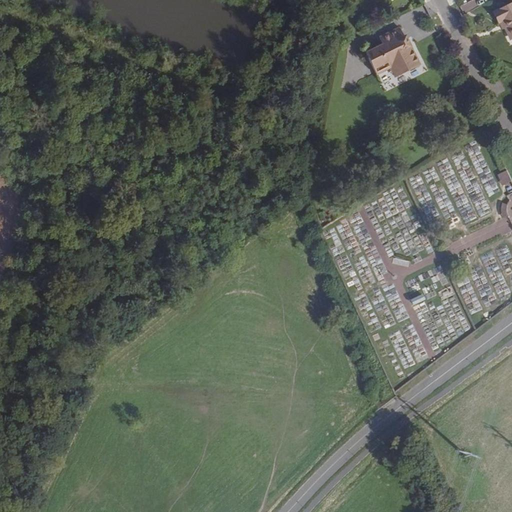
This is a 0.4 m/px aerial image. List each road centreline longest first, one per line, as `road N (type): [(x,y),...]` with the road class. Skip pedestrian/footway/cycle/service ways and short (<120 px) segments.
road 1 (residential): [(287,511),(369,431),(511,323)]
road 2 (residential): [(443,0),(511,127)]
